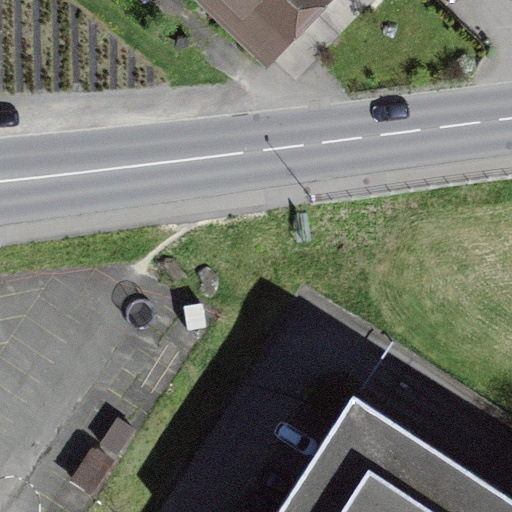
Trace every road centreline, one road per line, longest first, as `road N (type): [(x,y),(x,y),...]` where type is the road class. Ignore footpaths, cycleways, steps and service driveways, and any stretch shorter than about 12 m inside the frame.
road 1 (secondary): [(0,179),(511,116)]
road 2 (unclassified): [(189,511),(307,334)]
